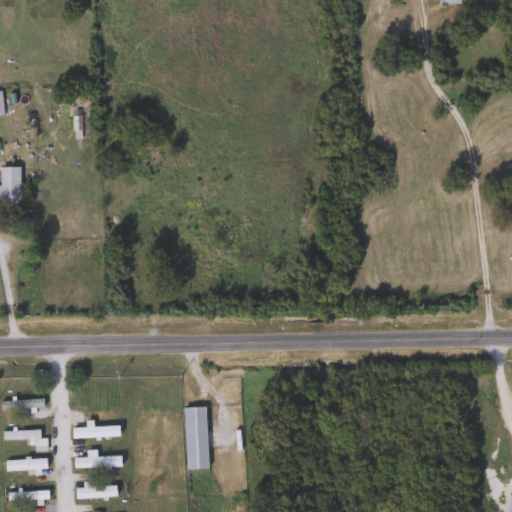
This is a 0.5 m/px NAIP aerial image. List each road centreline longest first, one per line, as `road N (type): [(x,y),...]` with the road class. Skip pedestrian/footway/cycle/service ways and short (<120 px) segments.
road 1 (tertiary): [(0,348),(511,339)]
road 2 (residential): [(481,340),(464,132),(428,79),(418,0)]
road 3 (residential): [(52,347),(61,511)]
